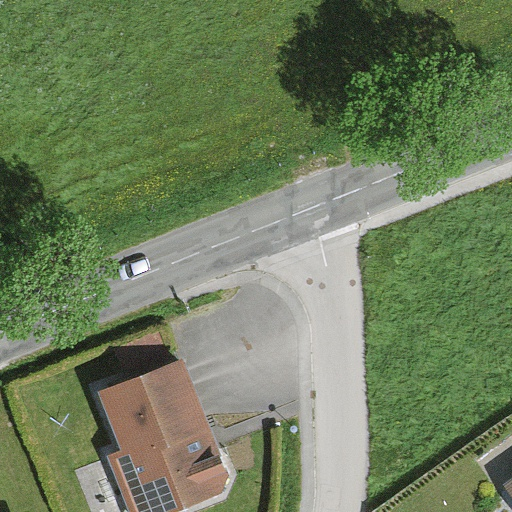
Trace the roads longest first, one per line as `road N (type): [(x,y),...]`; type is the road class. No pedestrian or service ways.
road 1 (tertiary): [(295,221),(0,337)]
road 2 (residential): [(295,221),(331,355),(327,511)]
road 3 (tertiary): [(511,130),(295,221)]
